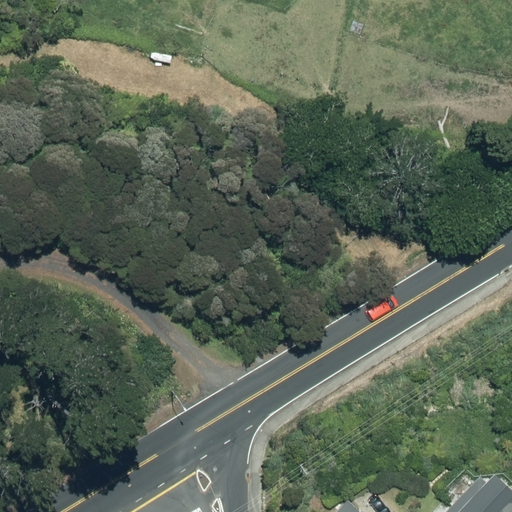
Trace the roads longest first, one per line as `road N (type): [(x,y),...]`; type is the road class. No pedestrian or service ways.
road 1 (tertiary): [(511,244),(179,440)]
road 2 (tertiary): [(179,440),(72,511)]
